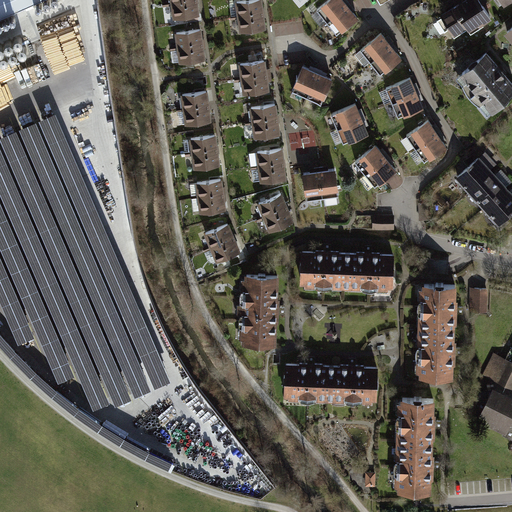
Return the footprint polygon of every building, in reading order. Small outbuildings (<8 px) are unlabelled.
[(0,0),(0,21),(50,0),(0,0)] [(195,0),(170,0),(173,18),(198,14),(195,0)] [(259,0),(234,0),(238,30),(263,27),(259,0)] [(345,0),(327,0),(318,7),(339,32),(359,15),(345,0)] [(458,0),(455,2),(440,12),(442,15),(437,18),(444,29),(448,26),(454,35),(467,27),(469,31),(484,22),(482,19),(490,14),(480,0),(458,0)] [(72,9),(39,22),(55,68),(75,60),(70,46),(83,41),(72,9)] [(511,23),(503,31),(511,40),(511,23)] [(200,27),(174,31),(179,62),(204,58),(200,27)] [(380,30),(359,46),(380,72),(401,56),(380,30)] [(0,109),(9,106),(9,100),(15,100),(23,96),(13,69),(27,63),(27,58),(23,47),(23,41),(21,36),(0,43),(0,109)] [(511,79),(486,48),(455,74),(462,83),(465,91),(472,100),(481,105),(487,112),(511,90),(511,79)] [(264,58),(238,61),(242,92),(267,89),(264,58)] [(301,63),(290,88),(321,101),(332,76),(301,63)] [(410,75),(385,85),(398,116),(423,105),(410,75)] [(75,86),(59,90),(66,115),(98,106),(94,92),(78,97),(75,86)] [(208,88),(182,92),(186,123),(212,119),(208,88)] [(275,101),(249,105),(253,136),(279,132),(275,101)] [(354,101),(330,112),(343,141),(367,130),(354,101)] [(55,109),(38,116),(154,384),(171,377),(55,109)] [(35,117),(19,124),(135,393),(151,386),(35,117)] [(428,117),(406,133),(425,160),(447,145),(428,117)] [(15,126),(0,132),(0,138),(114,402),(131,395),(15,126)] [(217,132),(190,135),(194,167),(221,163),(217,132)] [(375,142),(354,159),(375,186),(396,169),(375,142)] [(281,146),(255,150),(259,180),(285,176),(281,146)] [(0,147),(0,193),(94,411),(111,404),(0,147)] [(511,190),(480,155),(456,177),(498,223),(511,210),(511,190)] [(334,167),(302,171),(305,197),(338,193),(334,167)] [(224,177),(196,180),(200,211),(228,207),(224,177)] [(283,191),(257,200),(269,230),(294,220),(283,191)] [(0,200),(0,246),(58,380),(74,373),(0,200)] [(394,215),(373,215),(373,228),(394,228),(394,215)] [(227,221),(204,232),(218,260),(241,250),(227,221)] [(395,251),(302,248),(301,282),(304,282),(304,286),(389,289),(389,286),(394,286),(395,251)] [(0,256),(0,302),(17,341),(33,334),(0,256)] [(280,273),(246,271),(246,278),(242,278),(242,288),(246,289),(246,303),(238,303),(238,311),(246,312),(245,326),(240,326),(239,337),(243,337),(243,342),(278,343),(280,273)] [(420,285),(420,296),(425,296),(424,312),(419,311),(418,341),(424,341),(423,358),(418,358),(418,369),(421,369),(421,374),(456,375),(459,281),(423,280),(423,285),(420,285)] [(488,286),(472,286),(472,309),(488,310),(488,286)] [(484,374),(511,387),(511,360),(495,352),(484,374)] [(378,365),(287,361),(285,394),(289,395),(289,398),(300,399),(300,393),(317,394),(317,400),(344,401),(345,394),(364,395),(363,400),(372,401),(372,396),(377,396),(378,365)] [(511,394),(494,386),(479,417),(507,431),(511,422),(511,394)] [(399,400),(399,410),(403,410),(403,427),(398,427),(397,456),(401,456),(401,472),(396,472),(395,484),(399,484),(399,488),(433,490),(437,397),(402,395),(402,400),(399,400)] [(96,434),(172,471),(176,463),(100,426),(96,434)] [(369,485),(377,484),(376,472),(368,473),(369,485)]
